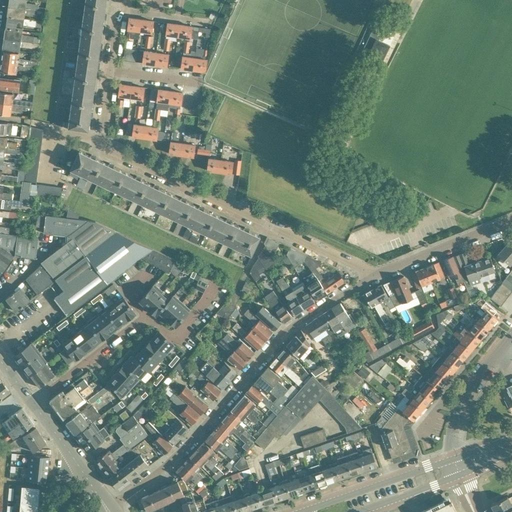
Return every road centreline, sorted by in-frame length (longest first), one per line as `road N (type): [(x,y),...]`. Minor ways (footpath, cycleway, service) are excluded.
road 1 (residential): [(374,275),(103,150),(106,71)]
road 2 (residential): [(112,507),(178,453),(290,328),(374,275)]
road 3 (tertiary): [(450,460),(306,510)]
road 4 (residential): [(374,275),(511,221)]
road 5 (residential): [(450,460),(461,401),(511,333)]
road 6 (residential): [(146,317),(33,406)]
